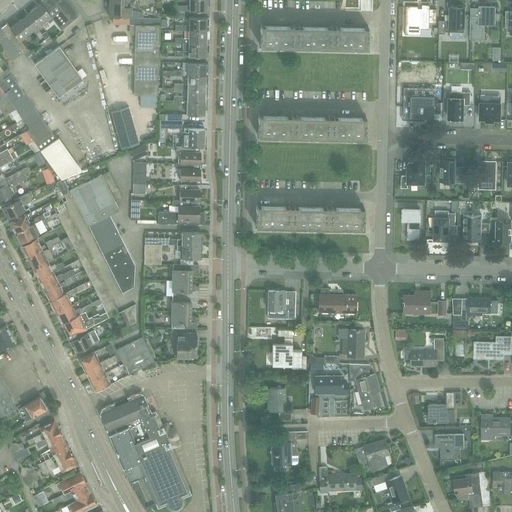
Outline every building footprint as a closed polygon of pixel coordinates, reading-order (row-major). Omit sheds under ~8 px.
[(51,7),(45,0),(41,0),(39,2),(40,4),(41,3),(47,11),(51,7)] [(68,1),(67,0),(59,0),(56,3),(59,8),(68,1)] [(109,0),(109,16),(119,17),(129,17),(143,17),(143,14),(131,10),(130,0),(109,0)] [(209,0),(189,0),(189,6),(176,6),(176,11),(197,11),(207,11),(207,6),(209,6),(209,0)] [(72,6),(68,1),(59,8),(63,13),(72,6)] [(41,3),(40,4),(30,12),(40,24),(41,26),(48,21),(49,23),(54,20),(49,13),(47,11),(41,3)] [(56,3),(51,7),(47,11),(49,13),(54,20),(61,29),(70,23),(66,18),(63,13),(59,8),(56,3)] [(405,6),(404,34),(420,35),(421,28),(429,29),(429,22),(436,23),(436,9),(429,9),(429,5),(421,5),(421,8),(417,8),(417,6),(405,6)] [(438,20),(438,33),(444,34),(444,31),(450,32),(450,38),(464,38),(465,7),(463,7),(463,6),(458,5),(458,7),(451,7),(450,21),(444,20),(438,20)] [(75,11),(72,6),(63,13),(66,18),(75,11)] [(470,16),(470,39),(484,39),(484,25),(495,25),(495,20),(498,20),(498,13),(495,13),(496,6),(479,6),(479,8),(478,16),(470,16)] [(79,16),(75,11),(66,18),(70,23),(79,16)] [(40,24),(30,12),(21,20),(30,32),(31,32),(40,24)] [(189,17),(189,26),(184,26),(184,25),(176,25),(176,31),(189,31),(207,31),(207,26),(209,26),(209,18),(207,18),(189,17)] [(129,18),(130,25),(129,32),(135,32),(134,95),(158,95),(159,25),(161,26),(161,19),(129,18)] [(30,32),(21,20),(10,28),(20,41),(21,40),(27,35),(28,37),(32,34),(31,32),(30,32)] [(10,28),(7,23),(1,28),(22,55),(25,52),(29,50),(21,40),(20,41),(10,28)] [(260,24),(260,45),(296,46),(296,27),(261,26),(261,24),(260,24)] [(368,26),(367,26),(367,28),(332,27),(332,47),(368,47),(368,26)] [(332,27),(296,27),(296,46),(332,47),(332,27)] [(209,31),(207,31),(189,31),(189,39),(183,38),(175,38),(175,43),(176,43),(183,44),(206,44),(206,39),(209,39),(209,31)] [(209,44),(206,44),(183,44),(183,51),(175,51),(174,56),(206,57),(206,51),(208,51),(209,44)] [(59,46),(51,52),(34,64),(58,97),(83,79),(59,46)] [(182,63),(182,70),(174,70),(174,76),(183,76),(188,76),(206,76),(206,71),(208,71),(208,64),(206,63),(182,63)] [(0,86),(4,93),(16,110),(30,130),(28,132),(41,150),(57,139),(24,93),(7,69),(0,73),(0,86)] [(208,76),(206,76),(188,76),(187,89),(205,89),(205,84),(208,84),(208,76)] [(403,87),(402,107),(409,107),(409,117),(423,117),(423,120),(424,120),(424,117),(433,118),(433,113),(440,113),(440,102),(433,102),(434,95),(411,95),(411,88),(412,88),(412,87),(403,87)] [(208,89),(205,89),(187,89),(187,102),(205,102),(205,97),(207,97),(208,89)] [(470,105),(470,92),(449,92),(449,118),(463,118),(464,104),(470,105)] [(16,110),(4,93),(0,95),(0,110),(4,117),(16,110)] [(480,118),(480,119),(481,119),(487,119),(487,120),(486,120),(486,121),(487,121),(493,121),(494,121),(494,119),(500,119),(500,120),(500,119),(501,104),(501,103),(500,103),(493,103),(492,103),(493,95),(485,95),(481,95),(481,103),(480,103),(481,103),(480,118)] [(207,102),(205,102),(187,102),(187,114),(205,115),(205,110),(207,110),(207,102)] [(127,107),(111,112),(122,150),(138,145),(127,107)] [(258,114),(258,135),(293,136),(294,117),(259,116),(259,114),(258,114)] [(366,116),(365,116),(365,118),(330,117),(329,136),(365,137),(366,116)] [(330,117),(294,117),(293,136),(329,136),(330,117)] [(182,120),(159,120),(159,127),(172,128),(182,128),(182,120)] [(182,147),(195,147),(204,147),(204,129),(184,128),(184,133),(183,133),(183,132),(182,132),(182,147)] [(148,153),(144,144),(128,151),(132,160),(148,153)] [(181,154),(181,163),(193,163),(193,164),(200,164),(200,152),(193,152),(193,148),(194,148),(195,147),(182,147),(177,147),(177,154),(181,154)] [(7,149),(0,153),(0,159),(13,152),(11,148),(7,150),(7,149)] [(16,157),(13,152),(0,159),(0,172),(2,172),(9,168),(7,163),(13,160),(13,159),(16,157)] [(401,175),(401,187),(408,187),(408,182),(425,183),(425,160),(423,160),(423,157),(417,157),(417,159),(415,159),(415,162),(408,162),(408,175),(401,175)] [(446,160),(440,160),(440,172),(438,172),(438,179),(440,179),(440,181),(454,182),(454,183),(467,183),(468,167),(459,167),(459,168),(455,168),(455,158),(446,158),(446,160)] [(479,161),(479,174),(479,188),(495,189),(496,161),(479,161)] [(134,162),(133,172),(146,173),(146,163),(134,162)] [(180,180),(190,180),(200,180),(200,168),(193,168),(193,164),(193,163),(181,163),(176,162),(175,168),(180,168),(180,180)] [(6,178),(2,172),(0,172),(0,186),(23,174),(28,172),(26,167),(6,178)] [(101,174),(69,190),(87,226),(88,226),(110,215),(119,210),(115,201),(122,197),(109,171),(102,174),(101,174)] [(146,173),(133,172),(133,183),(146,183),(146,173)] [(26,179),(23,174),(0,186),(0,200),(13,193),(10,187),(26,179)] [(70,192),(63,178),(56,182),(63,196),(70,192)] [(146,183),(133,183),(133,193),(145,194),(146,183)] [(180,188),(179,200),(191,200),(191,201),(199,201),(199,189),(187,189),(187,184),(180,184),(180,188)] [(15,202),(11,204),(2,209),(3,209),(8,219),(25,210),(22,204),(33,199),(29,192),(14,199),(15,202)] [(138,200),(131,199),(130,220),(138,220),(138,200)] [(158,211),(158,213),(158,223),(202,224),(202,212),(199,212),(199,206),(191,206),(191,201),(191,200),(179,200),(172,200),(172,206),(169,206),(169,212),(158,211)] [(53,207),(56,213),(66,208),(63,202),(53,207)] [(256,204),(256,225),(291,226),(292,207),(257,206),(257,204),(256,204)] [(364,206),(363,206),(363,208),(328,208),(327,227),(363,227),(364,206)] [(328,208),(292,207),(291,226),(327,227),(328,208)] [(69,213),(66,208),(56,213),(59,218),(69,213)] [(420,209),(403,209),(403,220),(409,220),(408,239),(419,239),(420,209)] [(71,218),(69,213),(59,218),(61,223),(71,218)] [(435,239),(449,240),(449,225),(455,225),(455,213),(448,213),(448,218),(435,217),(435,239)] [(25,214),(20,217),(11,221),(11,224),(15,233),(36,223),(45,218),(43,214),(34,219),(35,220),(29,223),(25,214)] [(472,215),(464,215),(464,240),(471,240),(471,241),(473,241),(473,240),(481,241),(481,215),(474,215),(474,214),(472,214),(472,215)] [(115,226),(110,215),(88,226),(94,237),(115,226)] [(74,223),(71,218),(61,223),(64,228),(74,223)] [(511,227),(511,221),(497,221),(496,243),(504,243),(504,241),(511,241),(511,233),(511,227)] [(39,231),(36,223),(15,233),(21,244),(41,233),(39,231)] [(76,228),(74,223),(64,228),(66,233),(76,228)] [(135,265),(115,226),(94,237),(122,292),(134,287),(135,265)] [(79,233),(76,228),(66,233),(68,237),(69,238),(79,233)] [(180,232),(182,232),(182,239),(177,239),(177,245),(202,245),(202,240),(200,240),(201,233),(202,233),(202,232),(180,232)] [(74,248),(73,246),(83,241),(79,233),(69,238),(68,237),(62,240),(68,251),(74,248)] [(58,236),(51,240),(51,239),(46,242),(48,247),(53,244),(60,240),(58,236)] [(36,238),(31,241),(22,245),(27,256),(42,249),(36,238)] [(73,246),(74,248),(77,254),(87,249),(83,241),(73,246)] [(56,249),(53,244),(48,247),(49,249),(47,249),(43,251),(28,258),(33,268),(48,261),(48,262),(54,259),(51,252),(56,249)] [(168,244),(145,244),(144,263),(161,264),(161,250),(168,251),(168,244)] [(180,258),(180,264),(193,264),(193,258),(201,258),(200,258),(200,251),(202,251),(202,245),(177,245),(177,250),(182,250),(182,257),(180,257),(180,258)] [(90,254),(87,249),(77,254),(80,259),(90,254)] [(92,260),(90,254),(80,259),(82,264),(92,260)] [(95,265),(92,260),(82,264),(85,270),(95,265)] [(48,261),(33,268),(39,279),(53,272),(64,266),(62,262),(51,267),(48,262),(48,261)] [(173,264),(172,280),(192,281),(192,275),(198,275),(198,265),(193,264),(180,264),(173,264)] [(98,270),(95,265),(85,270),(88,275),(98,270)] [(62,273),(55,276),(53,272),(39,279),(44,289),(64,278),(65,280),(74,275),(75,274),(73,269),(62,274),(62,273)] [(100,275),(98,270),(88,275),(90,280),(100,275)] [(77,279),(74,275),(65,280),(67,285),(72,282),(77,279)] [(103,280),(100,275),(90,280),(93,285),(103,280)] [(106,286),(103,280),(93,285),(96,291),(106,286)] [(192,281),(172,280),(172,296),(198,297),(198,286),(192,286),(192,281)] [(59,283),(54,286),(45,291),(50,301),(55,298),(64,293),(59,283)] [(84,283),(64,293),(55,298),(50,301),(55,311),(71,303),(68,296),(86,287),(84,283)] [(108,291),(106,286),(96,291),(99,296),(108,291)] [(319,294),(319,300),(318,312),(356,313),(356,295),(345,294),(345,297),(330,296),(330,294),(329,294),(328,288),(321,288),(321,294),(319,294)] [(268,309),(278,310),(287,310),(287,318),(294,319),(295,304),(284,304),(285,291),(268,290),(268,299),(269,299),(268,309)] [(111,296),(108,291),(99,296),(100,298),(101,301),(111,296)] [(404,313),(412,313),(412,311),(430,311),(431,291),(420,291),(420,296),(403,295),(403,304),(404,304),(404,313)] [(114,301),(111,296),(101,301),(102,303),(104,306),(114,301)] [(198,297),(172,296),(172,312),(191,312),(191,307),(197,307),(198,297)] [(102,303),(101,301),(100,298),(85,306),(85,307),(80,309),(79,308),(75,310),(72,305),(65,308),(56,313),(61,323),(85,311),(102,303)] [(462,309),(461,321),(468,321),(468,312),(490,313),(490,312),(497,313),(498,301),(491,300),(491,298),(482,298),(469,298),(468,298),(468,299),(462,299),(462,309)] [(116,307),(114,301),(104,306),(107,312),(116,307)] [(439,302),(438,314),(446,314),(446,302),(447,302),(447,301),(438,301),(438,302),(439,302)] [(136,304),(120,312),(127,324),(136,319),(136,304)] [(119,312),(116,307),(107,312),(109,317),(119,312)] [(107,312),(99,315),(98,313),(88,318),(85,311),(61,323),(68,336),(70,337),(102,321),(109,318),(109,317),(107,312)] [(191,312),(172,312),(171,328),(197,328),(197,318),(191,318),(191,312)] [(0,349),(14,343),(6,326),(0,328),(0,349)] [(356,330),(342,329),(342,343),(348,343),(347,356),(363,356),(364,330),(358,330),(358,329),(356,329),(356,330)] [(76,352),(99,340),(94,330),(69,342),(70,342),(71,342),(76,352)] [(176,357),(186,358),(196,358),(197,333),(177,333),(176,357)] [(497,343),(475,342),(475,357),(486,358),(486,359),(486,358),(491,358),(491,359),(492,359),(492,358),(503,358),(503,353),(511,353),(511,337),(497,336),(497,343)] [(141,368),(155,362),(143,337),(116,349),(128,374),(137,370),(136,370),(141,368)] [(275,337),(274,337),(274,347),(277,348),(277,352),(273,352),(272,365),(283,365),(283,367),(284,367),(284,362),(292,362),(292,369),(306,369),(306,356),(301,356),(301,350),(292,350),(293,338),(284,338),(284,344),(275,344),(275,337)] [(444,338),(434,338),(435,350),(411,351),(404,351),(404,359),(411,359),(411,366),(437,365),(437,360),(444,360),(444,350),(444,338)] [(111,356),(115,355),(109,344),(106,346),(111,356)] [(80,361),(85,370),(100,362),(96,354),(100,352),(99,349),(81,359),(80,361)] [(308,362),(316,362),(315,362),(315,359),(312,355),(309,355),(309,354),(308,362)] [(85,370),(90,381),(105,373),(103,368),(110,365),(108,362),(110,361),(111,363),(117,360),(115,355),(111,356),(111,357),(109,358),(109,357),(100,362),(85,370)] [(370,365),(350,364),(350,381),(355,379),(358,391),(362,404),(363,409),(373,406),(373,407),(375,407),(375,406),(380,405),(374,386),(378,385),(375,374),(369,375),(370,365)] [(105,373),(90,381),(95,391),(111,383),(105,373)] [(0,416),(5,414),(15,408),(16,407),(15,407),(0,375),(0,416)] [(342,383),(342,376),(315,376),(315,392),(334,392),(335,394),(342,394),(340,396),(340,400),(342,403),(347,403),(347,385),(343,385),(343,383),(342,383)] [(284,387),(279,387),(269,388),(269,410),(278,410),(278,412),(279,412),(279,420),(291,420),(291,413),(285,413),(285,409),(284,387)] [(129,401),(115,407),(113,403),(111,404),(105,407),(105,406),(102,408),(101,409),(100,412),(100,414),(100,415),(101,415),(107,429),(106,429),(107,431),(109,435),(116,451),(118,456),(129,483),(144,476),(146,479),(156,503),(158,507),(165,504),(166,505),(167,507),(168,508),(170,509),(172,510),(174,510),(175,510),(177,509),(178,509),(180,508),(181,507),(182,505),(183,504),(184,501),(184,500),(183,498),(183,497),(191,493),(189,489),(171,449),(172,449),(171,446),(169,441),(168,442),(164,431),(165,431),(163,426),(162,426),(161,424),(157,426),(151,413),(155,411),(156,413),(155,410),(151,412),(150,409),(149,409),(145,399),(145,398),(144,395),(142,393),(140,393),(138,393),(138,392),(135,394),(130,396),(127,397),(129,401)] [(461,392),(454,392),(446,392),(446,404),(430,404),(430,412),(432,412),(432,421),(430,421),(435,421),(435,422),(437,422),(437,421),(447,421),(447,410),(455,410),(455,409),(454,405),(462,404),(461,392)] [(40,396),(31,401),(22,407),(26,415),(23,417),(25,421),(47,408),(46,406),(46,405),(45,403),(43,402),(40,396)] [(312,397),(311,413),(318,414),(319,398),(312,397)] [(18,413),(15,408),(5,414),(8,419),(18,413)] [(482,414),(482,424),(482,434),(481,440),(495,440),(495,434),(510,434),(510,439),(511,438),(511,420),(510,420),(510,418),(501,417),(500,420),(493,420),(493,415),(482,414)] [(60,431),(54,420),(40,427),(42,433),(33,438),(27,441),(30,446),(36,443),(60,431)] [(65,442),(60,431),(36,443),(38,448),(48,443),(51,450),(65,442)] [(308,438),(308,431),(282,432),(283,442),(271,443),(272,463),(291,462),(291,464),(295,464),(297,463),(298,461),(298,455),(297,455),(296,439),(308,438)] [(464,434),(445,434),(435,434),(435,435),(437,435),(437,442),(441,442),(441,459),(455,459),(455,448),(464,448),(464,447),(467,447),(467,440),(464,440),(464,434)] [(363,446),(364,447),(355,450),(355,449),(354,449),(359,462),(368,459),(368,461),(369,461),(372,471),(386,466),(383,456),(389,454),(387,447),(388,447),(386,444),(384,440),(376,443),(376,444),(365,448),(364,446),(363,446)] [(18,444),(10,442),(9,448),(12,455),(25,448),(21,442),(18,444)] [(71,454),(65,442),(51,450),(54,456),(45,461),(38,464),(41,470),(71,454)] [(26,448),(25,448),(12,455),(15,461),(19,462),(19,463),(23,461),(24,456),(29,454),(26,448)] [(77,465),(71,454),(41,470),(43,474),(59,466),(62,472),(77,465)] [(20,473),(23,479),(35,473),(32,467),(29,468),(21,467),(20,473)] [(327,467),(319,467),(320,493),(328,492),(328,490),(355,489),(355,490),(361,490),(361,478),(355,478),(355,473),(327,475),(327,467)] [(86,483),(80,472),(56,484),(59,490),(62,488),(64,493),(86,483)] [(390,472),(385,474),(371,478),(373,485),(386,481),(393,502),(399,501),(399,502),(401,501),(401,500),(408,498),(405,490),(403,490),(401,483),(403,482),(401,476),(392,478),(390,472)] [(480,482),(479,472),(466,474),(466,478),(454,480),(456,494),(457,500),(469,498),(469,496),(473,496),(474,506),(481,505),(481,506),(483,506),(481,496),(480,482)] [(511,472),(509,473),(509,472),(494,472),(494,486),(498,486),(498,488),(500,488),(500,492),(509,492),(509,481),(511,481),(511,472)] [(38,479),(35,473),(23,479),(26,485),(32,488),(36,480),(38,479)] [(91,493),(86,483),(64,493),(54,498),(56,503),(63,499),(64,501),(74,496),(76,501),(91,493)] [(299,483),(287,485),(283,485),(284,493),(282,494),(282,493),(274,494),(276,502),(274,502),(275,511),(294,511),(292,499),(297,499),(296,492),(301,491),(299,483)] [(43,504),(38,493),(33,496),(38,506),(43,504)] [(80,511),(96,504),(91,493),(76,501),(79,506),(69,511),(80,511)]
